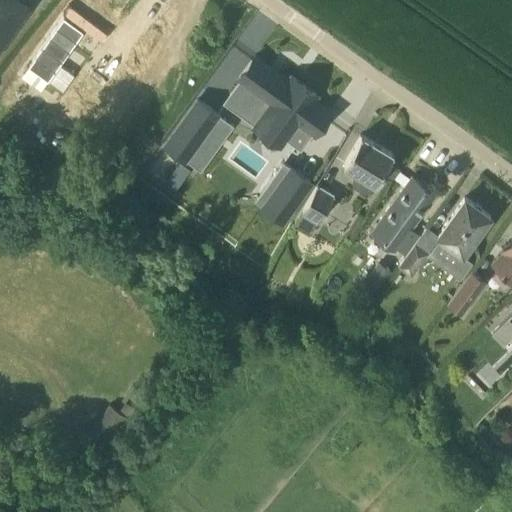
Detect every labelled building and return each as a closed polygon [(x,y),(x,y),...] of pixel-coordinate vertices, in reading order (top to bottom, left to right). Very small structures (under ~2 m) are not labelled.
[(0,0),(0,49),(31,7),(20,0),(0,0)] [(90,0),(111,15),(115,9),(130,19),(143,0),(90,0)] [(63,17),(28,66),(47,80),(82,31),(63,17)] [(283,62),(299,44),(282,30),(267,49),(283,62)] [(242,79),(226,101),(257,124),(255,126),(279,144),(285,135),(300,146),(312,130),(315,132),(330,111),(313,98),(316,94),(292,76),(288,81),(278,73),(271,68),(254,56),(239,77),(242,79)] [(198,99),(166,143),(192,164),(225,119),(198,99)] [(368,189),(371,186),(374,182),(376,183),(393,154),(361,134),(343,163),(358,172),(355,176),(354,181),(355,185),(363,190),(368,189)] [(283,161),(255,200),(282,220),(310,181),(283,161)] [(412,176),(371,232),(395,249),(435,193),(412,176)] [(473,182),(465,192),(493,214),(500,205),(473,182)] [(302,212),(317,220),(318,221),(334,195),(317,185),(301,211),(302,212)] [(476,203),(474,203),(465,197),(436,236),(443,240),(444,245),(446,249),(451,250),(456,250),(462,254),(490,216),(482,209),(481,207),(479,205),(476,203)] [(503,288),(511,279),(511,237),(502,248),(503,250),(492,261),(499,268),(491,276),(503,288)] [(411,276),(429,252),(414,242),(397,266),(411,276)] [(392,272),(379,262),(367,278),(380,288),(392,272)] [(462,314),(486,282),(471,271),(447,303),(462,314)] [(111,455),(134,422),(115,408),(91,441),(111,455)]
